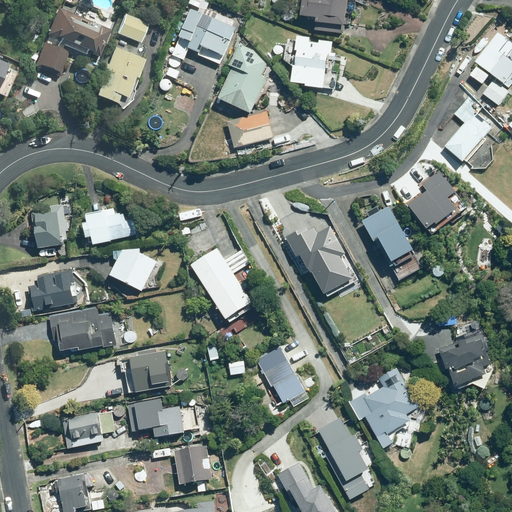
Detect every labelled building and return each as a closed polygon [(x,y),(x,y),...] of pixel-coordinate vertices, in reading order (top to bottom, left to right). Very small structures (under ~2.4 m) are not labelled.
[(203,0),(192,0),(190,6),(200,9),(203,0)] [(320,19),(318,33),(347,37),(350,16),(357,16),(359,3),(351,2),(351,0),(306,0),(304,17),(320,19)] [(91,46),(89,50),(99,54),(110,27),(96,21),(95,22),(56,6),(46,31),(54,34),(55,31),(63,35),(61,40),(83,50),(86,44),(91,46)] [(191,50),(202,54),(201,58),(222,67),(239,31),(194,11),(176,50),(178,50),(175,56),(186,61),(191,50)] [(117,31),(139,39),(146,21),(124,13),(117,31)] [(511,56),(507,53),(511,47),(511,40),(498,31),(476,59),(506,79),(505,80),(509,84),(511,80),(511,56)] [(29,56),(35,58),(33,63),(58,73),(68,50),(43,40),(37,53),(31,51),(29,56)] [(297,69),(295,85),(309,86),(309,88),(328,89),(330,62),(338,63),(339,57),(335,57),(336,45),(322,44),(321,46),(312,46),(313,41),(300,40),(298,53),(300,54),(300,60),(296,60),(295,69),(297,69)] [(139,67),(143,57),(113,45),(94,90),(114,99),(120,105),(131,95),(130,95),(133,88),(132,87),(141,68),(139,67)] [(235,68),(221,99),(254,115),(270,80),(264,78),(269,67),(256,53),(241,46),(232,67),(235,68)] [(491,80),(483,91),(499,102),(509,88),(504,85),(502,88),(491,80)] [(17,96),(13,105),(20,108),(25,99),(17,96)] [(272,115),(232,124),(238,150),(278,141),(272,115)] [(487,136),(484,134),(494,122),(486,116),(479,124),(469,115),(446,143),(464,158),(464,157),(467,160),(487,136)] [(461,197),(450,183),(452,182),(441,167),(432,175),(436,180),(409,202),(433,232),(469,203),(463,196),(461,197)] [(69,191),(59,192),(60,201),(70,200),(69,191)] [(63,203),(51,204),(52,208),(32,211),(34,224),(36,224),(39,245),(64,242),(65,242),(65,237),(68,237),(67,229),(69,228),(68,218),(65,219),(63,203)] [(114,207),(86,212),(88,218),(84,219),(87,233),(93,232),(95,241),(137,233),(134,218),(125,220),(123,212),(115,213),(114,207)] [(416,251),(417,250),(403,225),(400,226),(391,209),(382,215),(380,211),(370,216),(372,220),(365,224),(378,246),(380,245),(394,269),(403,284),(425,271),(417,257),(418,256),(416,251)] [(316,276),(328,299),(356,285),(343,260),(348,258),(333,228),(318,236),(313,225),(288,238),(299,261),(304,259),(313,277),(316,276)] [(217,247),(192,263),(228,316),(253,299),(217,247)] [(125,254),(112,278),(144,295),(159,266),(142,257),(142,253),(125,254)] [(40,283),(32,285),(36,309),(44,307),(79,302),(76,283),(69,284),(67,270),(56,271),(57,283),(54,284),(53,272),(39,274),(40,283)] [(98,307),(50,315),(54,339),(60,338),(62,346),(80,343),(80,345),(105,341),(106,344),(116,342),(112,312),(99,314),(98,307)] [(455,345),(441,350),(444,358),(446,356),(450,367),(452,367),(459,385),(471,381),(488,389),(497,370),(489,351),(492,350),(486,334),(469,340),(469,338),(462,341),(464,346),(456,349),(455,345)] [(216,345),(208,347),(210,354),(218,353),(216,345)] [(306,388),(280,345),(257,359),(272,384),(274,383),(285,401),(306,388)] [(139,349),(139,352),(131,353),(137,388),(173,382),(172,376),(170,376),(165,347),(156,349),(155,346),(139,349)] [(352,406),(362,422),(367,419),(387,454),(398,448),(395,444),(393,440),(394,439),(415,427),(412,421),(411,421),(413,420),(425,413),(421,407),(399,370),(382,381),(387,388),(370,399),(368,396),(352,406)] [(140,402),(144,426),(154,424),(156,432),(158,432),(160,444),(171,442),(169,430),(186,427),(182,403),(162,407),(161,399),(140,402)] [(99,410),(62,418),(68,446),(105,438),(103,432),(116,430),(112,411),(100,413),(99,410)] [(332,454),(327,457),(352,502),(372,492),(364,479),(373,474),(363,456),(367,454),(359,439),(354,442),(342,419),(320,432),(332,454)] [(175,448),(180,481),(212,477),(206,443),(175,448)] [(336,511),(323,488),(316,492),(301,465),(280,476),(292,498),(295,496),(304,511),(303,511),(336,511)] [(59,479),(54,480),(56,490),(61,490),(64,511),(70,511),(91,508),(85,472),(58,477),(59,479)] [(115,485),(121,490),(125,485),(119,480),(115,485)] [(171,511),(215,511),(214,499),(199,500),(200,503),(184,505),(184,507),(179,508),(179,510),(171,511)]
